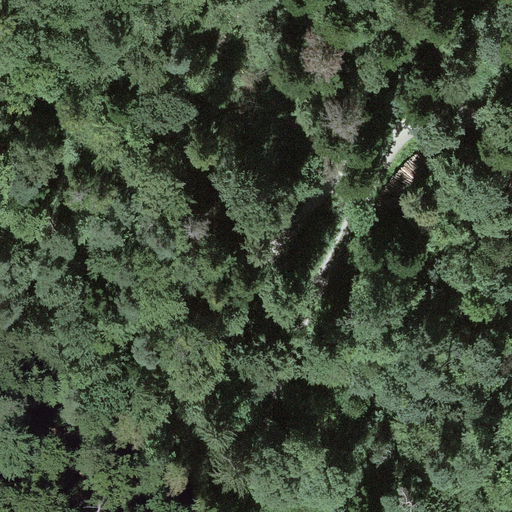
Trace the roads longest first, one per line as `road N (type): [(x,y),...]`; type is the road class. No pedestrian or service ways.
road 1 (track): [(0,450),(99,429),(165,386),(311,204),(387,132),(456,114),(490,124),(511,143)]
road 2 (track): [(222,511),(348,220),(413,120)]
